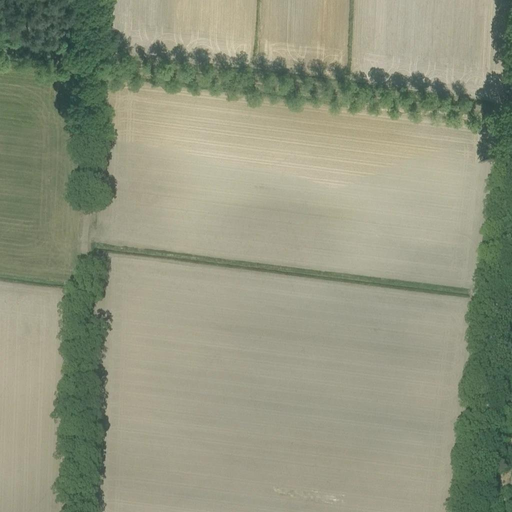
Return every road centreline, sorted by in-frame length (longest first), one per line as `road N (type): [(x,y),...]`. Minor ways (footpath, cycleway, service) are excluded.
road 1 (track): [(511,111),(0,49)]
road 2 (track): [(76,511),(92,60)]
road 3 (unclassified): [(468,511),(511,182)]
